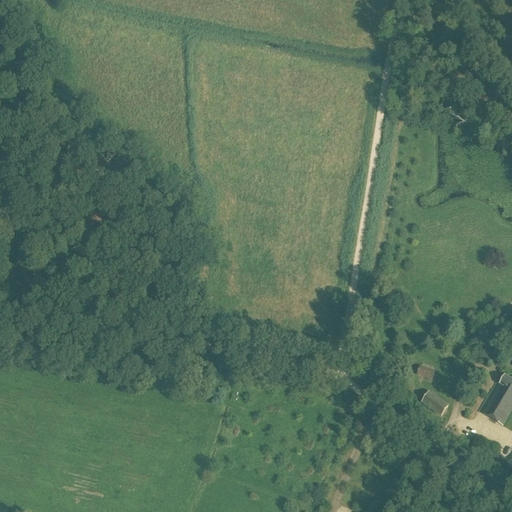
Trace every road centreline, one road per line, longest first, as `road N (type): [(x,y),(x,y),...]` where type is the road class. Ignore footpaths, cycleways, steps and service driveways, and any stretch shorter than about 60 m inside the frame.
road 1 (track): [(401,0),(342,366),(352,385),(443,448),(448,461),(437,500),(455,511)]
road 2 (track): [(0,317),(346,377)]
